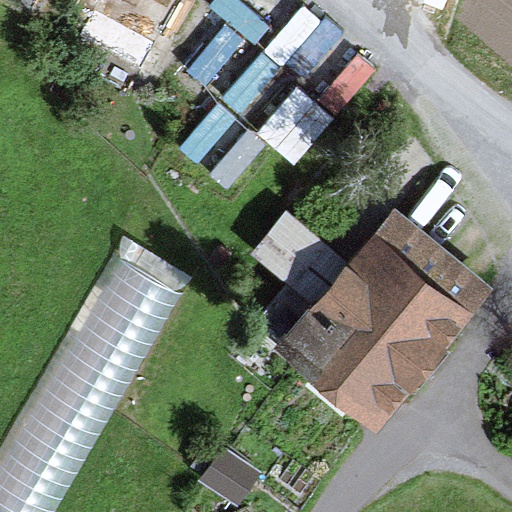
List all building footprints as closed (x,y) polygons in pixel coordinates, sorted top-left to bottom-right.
[(110,0),(93,35),(174,75),(210,0),(110,0)] [(261,133),(304,162),(338,112),(296,83),(261,133)] [(186,135),(223,183),(266,151),(229,102),(186,135)] [(291,205),(255,244),(295,281),(331,242),(291,205)] [(393,208),(274,352),(375,435),(494,291),(393,208)] [(55,511),(183,293),(115,254),(0,451),(0,511),(55,511)]
